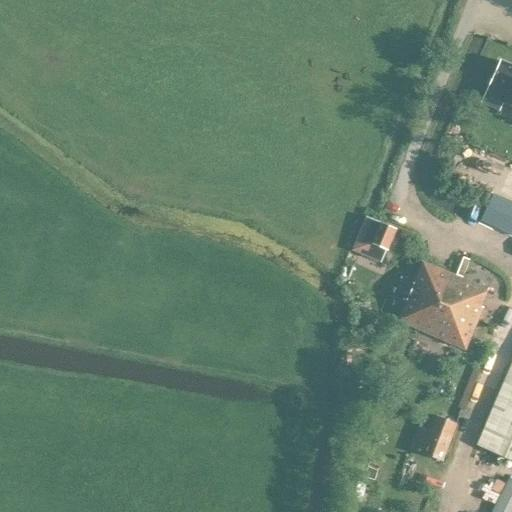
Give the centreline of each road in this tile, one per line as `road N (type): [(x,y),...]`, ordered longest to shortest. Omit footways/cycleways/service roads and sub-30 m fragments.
road 1 (track): [(447,511),(511,331)]
road 2 (track): [(511,271),(423,226),(403,190)]
